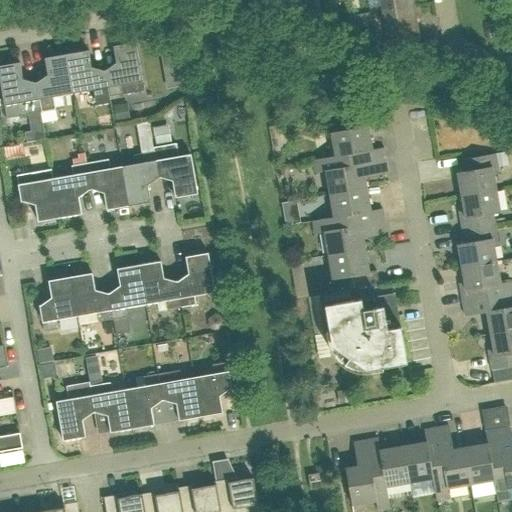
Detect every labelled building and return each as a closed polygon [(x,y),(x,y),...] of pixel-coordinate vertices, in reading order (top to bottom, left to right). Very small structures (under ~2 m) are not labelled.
[(414,4),(413,0),(379,0),(382,9),(414,4)] [(388,45),(420,39),(414,4),(382,9),(388,45)] [(117,69),(105,71),(105,70),(109,97),(133,92),(131,83),(143,82),(136,42),(113,46),(117,69)] [(110,103),(109,97),(105,70),(104,70),(104,71),(92,73),(88,51),(66,54),(73,94),(93,90),(96,105),(110,103)] [(176,52),(160,55),(162,67),(178,64),(176,52)] [(37,82),(36,82),(41,109),(40,109),(41,113),(55,110),(56,110),(55,107),(64,106),(62,96),(73,94),(66,54),(45,58),(49,81),(37,83),(37,82)] [(24,85),(20,63),(0,66),(0,81),(7,119),(28,115),(28,111),(40,109),(41,109),(36,82),(35,83),(36,83),(24,85)] [(57,121),(55,110),(41,113),(43,123),(57,121)] [(368,126),(331,133),(335,156),(335,157),(348,155),(350,166),(386,160),(383,148),(372,150),(368,126)] [(176,144),(154,148),(153,148),(154,152),(159,178),(159,177),(171,175),(175,198),(198,194),(191,154),(178,157),(176,144)] [(134,164),(121,167),(128,206),(150,202),(146,180),(158,178),(159,178),(154,152),(140,154),(134,155),(132,158),(134,164)] [(507,152),(494,154),(497,167),(509,165),(507,152)] [(464,171),(457,173),(461,196),(496,190),(492,168),(497,167),(494,154),(462,160),(464,171)] [(314,160),(316,173),(326,171),(330,194),(366,188),(364,177),(388,172),(386,160),(350,166),(348,155),(335,157),(335,156),(314,160)] [(103,187),(107,210),(128,206),(121,167),(110,169),(108,159),(86,164),(90,190),(91,190),(91,189),(103,187)] [(60,218),(82,214),(78,192),(90,190),(86,164),(71,166),(73,175),(53,179),(60,218)] [(34,199),(38,222),(60,218),(53,179),(33,182),(32,173),(17,176),(21,202),(22,202),(22,201),(34,199)] [(382,209),(370,211),(366,188),(330,194),(334,217),(334,218),(346,216),(348,228),(384,221),(382,209)] [(465,218),(460,218),(462,231),(495,226),(493,214),(500,213),(496,190),(461,196),(465,218)] [(365,249),(363,238),(386,234),(384,221),(348,228),(346,216),(334,218),(334,217),(312,221),(315,234),(324,232),(328,255),(365,249)] [(465,243),(457,244),(461,267),(496,261),(492,240),(497,239),(495,226),(462,231),(465,243)] [(328,255),(332,278),(328,279),(331,292),(379,284),(376,271),(369,272),(365,249),(328,255)] [(182,307),(196,305),(194,296),(215,292),(208,253),(185,257),(189,279),(178,281),(177,281),(182,307)] [(165,284),(161,261),(139,265),(146,304),(166,301),(167,310),(182,307),(177,281),(176,281),(176,282),(165,284)] [(465,289),(461,290),(463,303),(511,294),(511,291),(510,281),(500,283),(496,261),(461,267),(465,289)] [(130,331),(126,308),(146,304),(139,265),(117,269),(121,291),(109,293),(108,293),(113,319),(116,334),(130,331)] [(97,313),(99,322),(113,319),(108,293),(108,294),(96,296),(92,273),(70,277),(77,316),(97,313)] [(44,332),(59,329),(57,320),(77,316),(70,277),(48,281),(52,303),(41,305),(39,305),(44,332)] [(465,316),(486,313),(490,334),(511,330),(511,294),(463,303),(465,316)] [(326,331),(328,342),(329,345),(329,348),(331,351),(332,354),(334,357),(336,360),(338,362),(341,364),(343,366),(346,368),(349,370),(352,371),(355,372),(359,373),(362,373),(365,373),(368,373),(372,373),(383,371),(382,368),(407,363),(401,327),(400,327),(398,315),(385,317),(383,306),(372,308),(371,300),(362,302),(361,299),(325,306),(329,330),(326,331)] [(494,356),(489,357),(492,370),(511,366),(511,330),(490,334),(494,356)] [(223,413),(219,390),(230,388),(230,389),(232,388),(227,362),(212,365),(214,374),(194,377),(201,417),(223,413)] [(194,377),(174,381),(172,372),(158,374),(163,400),(175,398),(179,420),(201,417),(194,377)] [(158,374),(143,377),(135,378),(137,387),(125,389),(132,428),(154,425),(150,402),(162,400),(162,401),(163,400),(158,374)] [(93,412),(93,413),(94,413),(89,386),(90,386),(89,382),(66,386),(68,399),(56,401),(63,441),(86,437),(82,414),(93,412)] [(106,410),(110,432),(132,428),(125,389),(113,391),(112,384),(109,383),(90,386),(89,386),(94,413),(95,412),(106,410)] [(347,389),(338,391),(340,402),(349,401),(347,389)] [(464,447),(453,449),(449,426),(436,428),(443,464),(431,466),(433,479),(436,500),(449,498),(448,488),(471,484),(464,447)] [(511,438),(510,427),(498,430),(504,465),(492,468),(494,480),(497,501),(510,499),(509,490),(511,489),(511,438)] [(424,430),(426,442),(403,446),(409,483),(433,479),(431,466),(443,464),(436,428),(424,430)] [(485,432),(487,443),(464,447),(471,484),(494,480),(492,468),(504,465),(498,430),(485,432)] [(0,451),(23,448),(20,433),(0,436),(0,451)] [(403,446),(380,450),(378,438),(366,440),(372,477),(384,474),(386,487),(409,483),(403,446)] [(345,468),(352,505),(375,501),(377,510),(390,508),(386,487),(384,474),(372,477),(366,440),(353,443),(357,466),(345,468)] [(310,474),(308,475),(310,490),(321,488),(319,473),(317,473),(310,474)] [(231,482),(231,478),(214,481),(215,485),(216,485),(220,511),(258,511),(253,478),(231,482)] [(220,511),(216,485),(215,485),(194,488),(194,485),(177,488),(178,491),(179,491),(182,511),(220,511)] [(158,495),(157,491),(141,494),(144,511),(182,511),(179,491),(178,491),(158,495)] [(144,511),(141,494),(120,498),(120,494),(103,497),(106,511),(144,511)] [(78,511),(77,502),(61,505),(61,508),(40,511),(78,511)]
